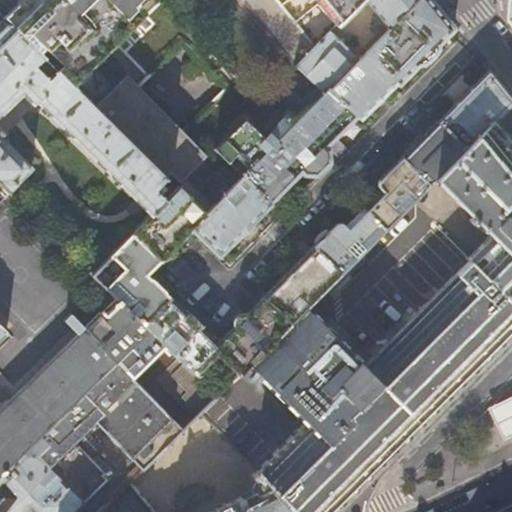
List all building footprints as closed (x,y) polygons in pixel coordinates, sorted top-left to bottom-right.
[(144,0),(20,0),(2,18),(5,21),(37,53),(43,46),(60,64),(54,70),(161,177),(174,190),(177,186),(206,158),(125,76),(117,84),(88,55),(144,0)] [(281,7),(275,0),(241,0),(295,66),(313,48),(287,15),(281,7)] [(287,0),(281,7),(287,15),(301,0),(315,0),(335,25),(360,0),(287,0)] [(366,0),(377,13),(372,18),(375,22),(371,26),(381,37),(417,0),(366,0)] [(443,15),(430,0),(417,0),(381,37),(368,51),(397,80),(400,83),(419,64),(427,61),(432,58),(435,54),(437,48),(438,45),(454,29),(443,15)] [(0,187),(4,191),(4,192),(28,167),(0,139),(0,110),(18,93),(29,103),(31,101),(149,215),(164,201),(151,189),(161,177),(54,70),(50,75),(46,71),(43,74),(33,65),(41,57),(37,53),(5,21),(0,26),(0,187)] [(329,31),(313,48),(295,66),(315,85),(301,99),(290,89),(277,103),(286,113),(295,121),(329,87),(357,59),(329,31)] [(358,60),(357,59),(329,87),(357,114),(360,117),(380,97),(397,80),(368,51),(358,60)] [(454,103),(437,120),(465,148),(494,119),(511,101),(501,87),(488,71),(471,88),(470,87),(462,94),(453,102),(454,103)] [(341,130),(357,114),(329,87),(295,121),(286,113),(263,135),(245,118),(215,148),(229,161),(237,153),(250,165),(242,173),(271,201),(301,171),(303,173),(310,173),(316,174),(318,172),(329,161),(328,149),(325,146),(341,130)] [(245,99),(254,109),(260,102),(251,93),(245,99)] [(433,179),(465,148),(437,120),(435,118),(418,136),(399,156),(428,184),(433,179)] [(511,140),(511,141),(494,119),(465,148),(433,179),(491,237),(468,260),(470,262),(511,304),(511,140)] [(385,228),(428,184),(399,156),(397,157),(378,178),(377,181),(377,184),(378,185),(381,188),(363,207),(385,228)] [(272,202),(271,201),(242,173),(234,165),(214,187),(210,188),(202,195),(213,206),(205,213),(191,228),(219,255),(245,229),(272,202)] [(205,213),(177,186),(174,190),(164,201),(149,215),(131,234),(159,262),(160,261),(166,259),(176,249),(176,245),(180,240),(191,228),(205,213)] [(341,271),(385,228),(363,207),(345,225),(342,222),(340,221),(338,221),(334,222),(313,244),(341,271)] [(146,276),(159,262),(131,234),(91,275),(116,299),(143,325),(169,298),(159,288),(146,276)] [(305,308),(341,271),(313,244),(293,264),(262,295),(262,296),(290,322),(305,308)] [(506,342),(511,335),(511,304),(470,262),(364,367),(305,308),(290,322),(249,363),(309,423),(259,473),(296,511),(333,511),(339,506),(392,454),(447,400),(506,342)] [(249,363),(290,322),(262,296),(247,313),(246,313),(242,313),(240,313),(238,313),(236,316),(232,320),(233,326),(216,342),(217,355),(237,375),(249,363)] [(186,314),(169,298),(143,325),(149,331),(195,375),(217,355),(216,342),(201,327),(202,326),(195,319),(188,312),(186,314)] [(149,331),(143,325),(116,299),(103,311),(96,318),(0,409),(0,476),(28,449),(149,331)] [(90,311),(96,318),(103,311),(97,305),(90,311)] [(195,375),(149,331),(28,449),(46,468),(48,466),(95,421),(142,470),(216,396),(195,375)] [(511,385),(510,386),(450,445),(465,465),(511,442),(511,385)] [(46,468),(28,449),(0,476),(0,511),(71,511),(81,503),(61,482),(63,480),(63,476),(53,466),(48,466),(46,468)] [(296,511),(259,473),(256,471),(252,475),(255,479),(252,482),(250,486),(250,492),(251,493),(212,511),(296,511)]
